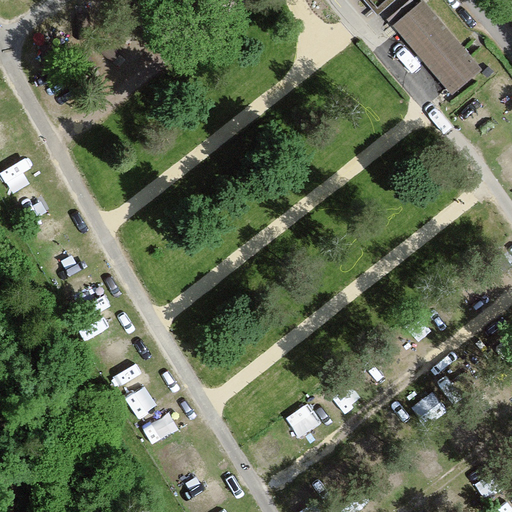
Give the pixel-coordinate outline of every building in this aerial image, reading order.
[(358,0),(374,16),(391,0),(358,0)] [(419,3),(388,28),(444,93),(474,68),(419,3)] [(141,94),(158,115),(177,100),(161,79),(141,94)] [(511,154),(501,164),(511,177),(511,154)] [(192,270),(210,259),(197,238),(179,249),(192,270)] [(171,476),(195,465),(180,434),(156,445),(171,476)] [(471,473),(489,493),(511,472),(511,468),(496,451),(471,473)] [(194,511),(196,511),(221,498),(206,472),(180,488),(194,511)] [(504,511),(511,511),(511,494),(499,502),(504,511)] [(411,511),(431,511),(423,502),(411,511)]
